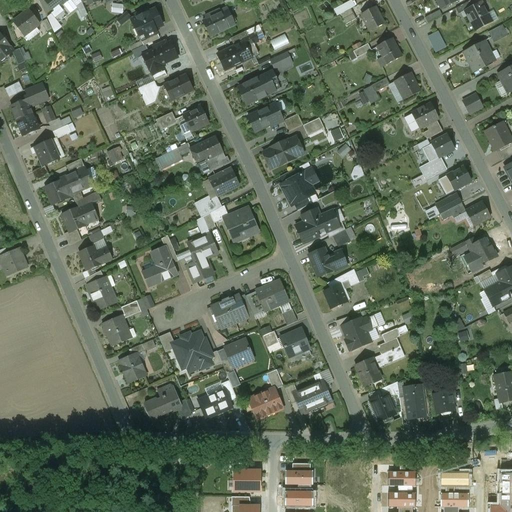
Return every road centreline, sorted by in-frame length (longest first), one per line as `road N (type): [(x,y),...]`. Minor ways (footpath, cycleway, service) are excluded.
road 1 (residential): [(171,0),(259,187),(363,441)]
road 2 (residential): [(272,441),(130,435),(0,132)]
road 3 (residential): [(393,0),(511,226)]
road 4 (track): [(182,464),(80,465),(0,496)]
road 5 (residential): [(511,424),(428,441),(363,441)]
